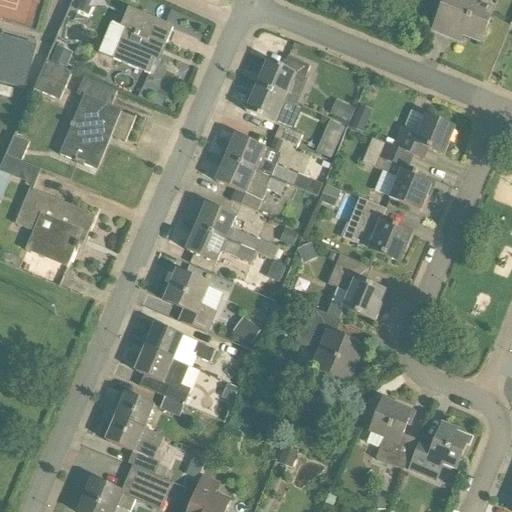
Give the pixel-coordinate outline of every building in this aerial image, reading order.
[(94,5),(82,0),(77,11),(89,17),(94,5)] [(481,43),(496,6),(481,0),(446,0),(434,32),(461,43),(464,36),(481,43)] [(166,47),(173,29),(130,11),(123,28),(126,29),(114,59),(113,61),(150,76),(150,75),(149,74),(161,45),(166,47)] [(0,84),(24,91),(37,47),(2,37),(0,44),(0,84)] [(72,58),(56,51),(51,63),(67,70),(72,58)] [(306,79),(311,68),(289,58),(284,70),(268,63),(257,88),(287,102),(298,76),(306,79)] [(35,91),(53,99),(59,102),(72,73),(47,62),(35,91)] [(135,120),(117,111),(111,109),(118,93),(84,78),(77,95),(84,98),(59,158),(76,164),(75,165),(84,169),(84,168),(92,171),(100,152),(101,152),(104,144),(104,143),(107,137),(126,145),(137,118),(136,118),(135,120)] [(276,127),(287,102),(257,88),(246,114),(276,127)] [(350,107),(340,103),(334,118),(343,122),(344,119),(350,107)] [(395,150),(413,157),(423,161),(424,160),(420,159),(423,149),(444,157),(455,131),(426,119),(419,137),(403,131),(396,149),(395,150)] [(367,125),(355,120),(351,129),(363,135),(367,125)] [(275,139),(297,148),(302,137),(280,127),(275,139)] [(22,163),(30,144),(14,137),(6,156),(22,163)] [(285,186),(293,189),(298,176),(277,167),(281,156),(255,145),(236,137),(226,160),(285,186)] [(402,180),(393,202),(421,213),(432,185),(424,182),(426,178),(425,177),(423,181),(417,179),(419,175),(408,170),(413,157),(395,150),(396,149),(372,140),(362,164),(402,180)] [(41,171),(25,164),(22,163),(6,156),(0,169),(0,172),(18,180),(31,186),(34,187),(41,171)] [(281,196),(285,186),(226,160),(216,184),(235,192),(230,202),(258,213),(268,190),(281,196)] [(323,186),(310,181),(305,192),(305,194),(318,199),(319,197),(323,186)] [(319,202),(335,208),(340,192),(324,187),(319,202)] [(95,218),(76,210),(29,191),(15,225),(33,232),(25,251),(44,259),(46,253),(69,265),(67,269),(68,269),(76,250),(77,251),(80,244),(76,243),(80,233),(87,236),(87,237),(88,237),(96,217),(95,217),(95,218)] [(387,211),(369,204),(358,199),(341,240),(400,264),(412,235),(377,221),(381,210),(387,213),(387,211)] [(237,218),(225,214),(207,206),(197,229),(255,254),(274,261),(275,259),(281,261),(284,254),(278,251),(279,250),(232,230),(237,218)] [(250,265),(255,254),(197,229),(187,253),(218,266),(223,254),(250,265)] [(279,241),(293,247),(298,234),(284,229),(279,241)] [(303,261),(317,255),(312,245),(298,251),(303,261)] [(23,260),(5,253),(1,263),(19,270),(23,260)] [(331,254),(328,261),(335,264),(338,257),(331,254)] [(339,290),(327,316),(340,321),(344,311),(375,324),(382,307),(380,306),(386,294),(363,284),(369,271),(371,272),(372,270),(341,257),(329,286),(339,290)] [(269,278),(282,282),(286,267),(274,263),(269,278)] [(210,287),(196,282),(178,274),(165,303),(185,312),(180,324),(208,336),(218,312),(202,305),(210,287)] [(340,321),(327,316),(310,309),(296,343),(327,356),(319,373),(349,386),(364,350),(336,338),(342,322),(340,321)] [(261,332),(249,323),(239,337),(251,346),(261,332)] [(216,351),(174,334),(156,326),(149,342),(151,343),(148,351),(188,368),(193,356),(211,364),(216,351)] [(165,398),(165,399),(184,407),(191,390),(181,386),(188,368),(148,351),(145,359),(142,358),(136,373),(147,378),(142,389),(165,398)] [(240,390),(228,386),(222,399),(233,404),(240,390)] [(119,420),(146,430),(155,408),(145,403),(127,395),(120,411),(122,412),(119,420)] [(179,418),(184,407),(165,399),(161,410),(179,418)] [(403,436),(411,417),(412,414),(384,403),(377,421),(368,444),(381,449),(377,461),(405,472),(417,441),(403,436)] [(134,467),(133,468),(156,477),(160,467),(161,465),(147,459),(157,435),(146,430),(119,420),(115,428),(113,427),(106,443),(134,454),(129,465),(134,467)] [(457,472),(457,471),(469,442),(456,436),(457,433),(444,427),(434,450),(423,445),(425,441),(424,441),(411,472),(436,483),(443,466),(457,472)] [(298,453),(284,448),(278,465),(292,471),(298,453)] [(191,467),(202,471),(207,459),(196,454),(191,467)] [(156,477),(164,481),(168,471),(160,467),(156,477)] [(156,477),(133,468),(123,495),(93,482),(80,511),(115,511),(117,508),(125,511),(130,511),(136,501),(160,511),(162,511),(173,485),(156,477)] [(226,511),(231,500),(216,494),(221,484),(203,476),(187,511),(226,511)] [(386,496),(369,496),(369,511),(386,511),(386,496)]
